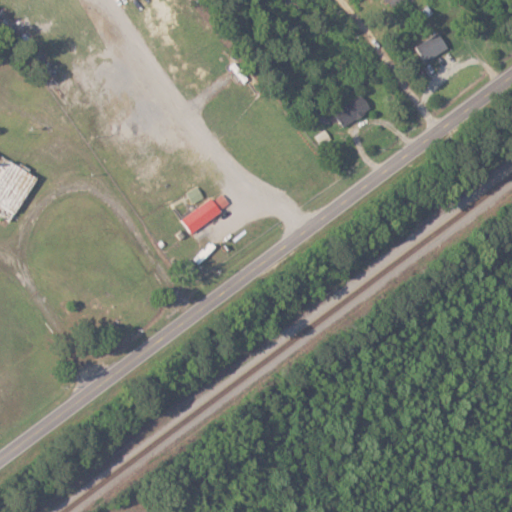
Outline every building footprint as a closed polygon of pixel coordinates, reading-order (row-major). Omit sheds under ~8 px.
[(416,46),(427,61),(450,46),(439,30),(416,46)] [(335,114),(347,128),(372,105),(359,92),(335,114)] [(40,174),(0,152),(0,202),(19,213),(40,174)] [(204,198),(199,185),(188,190),(192,202),(204,198)] [(182,219),(191,232),(231,204),(221,191),(182,219)]
